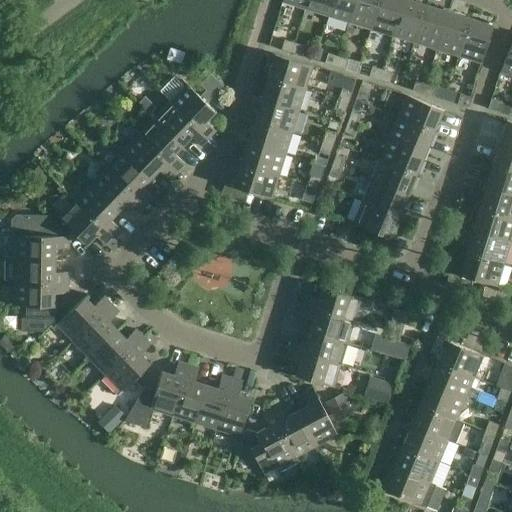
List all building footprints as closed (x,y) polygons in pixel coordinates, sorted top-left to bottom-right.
[(282,0),(282,2),(305,9),(307,0),(282,0)] [(307,0),(305,9),(326,16),(331,0),(307,0)] [(354,0),(331,0),(326,16),(348,22),(354,0)] [(379,0),(354,0),(348,22),(370,29),(379,0)] [(403,0),(379,0),(370,29),(392,36),(403,0)] [(426,5),(408,0),(403,0),(392,36),(414,43),(426,5)] [(414,43),(436,49),(447,12),(426,5),(414,43)] [(469,19),(447,12),(436,49),(457,56),(469,19)] [(469,19),(457,56),(481,63),(492,26),(469,19)] [(283,40),(280,51),(291,54),(294,44),(283,40)] [(511,41),(500,71),(511,76),(511,41)] [(301,57),(304,46),(294,44),(291,54),(301,57)] [(267,77),(287,84),(305,89),(312,66),(274,54),(267,77)] [(327,54),(324,64),(334,67),(338,57),(327,54)] [(344,70),(348,60),(338,57),(334,67),(344,70)] [(371,68),(368,78),(379,81),(382,71),(371,68)] [(389,84),(392,74),(382,71),(379,81),(389,84)] [(267,77),(260,99),(298,110),(305,89),(287,84),(267,77)] [(170,102),(208,139),(215,131),(205,121),(214,112),(182,80),(180,83),(184,87),(170,102)] [(415,81),(412,91),(422,94),(425,84),(415,81)] [(368,96),(371,85),(361,82),(358,92),(368,96)] [(432,97),(435,87),(425,84),(422,94),(432,97)] [(351,93),(341,89),(338,99),(348,102),(351,93)] [(466,108),(470,97),(459,94),(456,105),(466,108)] [(397,117),(433,132),(442,110),(406,95),(397,117)] [(260,99),(254,121),(291,132),(298,110),(260,99)] [(334,109),(344,113),(348,102),(338,99),(334,109)] [(498,112),(502,102),(491,99),(488,109),(498,112)] [(208,139),(170,102),(156,116),(151,112),(150,114),(182,145),(190,137),(200,146),(208,139)] [(361,116),(351,112),(347,122),(357,125),(361,116)] [(182,145),(150,114),(148,116),(152,120),(138,134),(176,171),(184,164),(174,154),(182,145)] [(397,117),(388,138),(424,152),(433,132),(397,117)] [(499,143),(511,147),(511,122),(506,120),(499,143)] [(285,154),(287,145),(291,132),(254,121),(247,142),(285,154)] [(343,133),(353,136),(357,125),(347,122),(343,133)] [(335,136),(325,132),(322,142),(332,145),(335,136)] [(176,171),(138,134),(124,149),(120,145),(118,147),(150,178),(159,169),(169,179),(176,171)] [(415,174),(424,152),(388,138),(379,159),(415,174)] [(285,154),(247,142),(240,164),(278,176),(285,154)] [(318,153),(328,156),(332,145),(322,142),(318,153)] [(511,170),(511,147),(499,143),(492,165),(511,170)] [(150,178),(118,147),(116,149),(120,153),(106,168),(144,205),(152,197),(141,187),(150,178)] [(345,159),(336,155),(332,165),(342,168),(345,159)] [(379,159),(371,180),(407,195),(415,174),(379,159)] [(224,183),(221,194),(220,196),(243,203),(247,191),(271,199),(278,176),(240,164),(234,186),(224,183)] [(317,190),(324,168),(314,164),(307,186),(317,190)] [(328,175),(338,179),(342,168),(332,165),(328,175)] [(511,170),(492,165),(486,187),(511,194),(511,170)] [(144,205),(106,168),(92,182),(87,178),(86,180),(118,211),(127,203),(137,212),(144,205)] [(118,211),(86,180),(84,182),(88,186),(74,200),(112,237),(120,230),(110,220),(118,211)] [(398,216),(407,195),(371,180),(362,201),(398,216)] [(511,194),(486,187),(479,209),(511,217),(511,194)] [(105,245),(111,239),(112,237),(74,200),(60,215),(56,211),(53,213),(86,245),(95,235),(105,245)] [(393,253),(394,252),(399,241),(389,237),(398,216),(362,201),(353,223),(376,233),(371,244),(393,253)] [(511,217),(479,209),(472,230),(510,242),(511,234),(511,217)] [(9,259),(54,260),(54,248),(68,248),(68,236),(59,236),(59,229),(46,215),(16,215),(10,220),(10,231),(15,235),(15,257),(9,257),(9,259)] [(472,230),(465,252),(503,264),(510,242),(472,230)] [(449,270),(446,284),(468,291),(472,279),(496,286),(503,264),(465,252),(459,273),(449,270)] [(54,260),(9,259),(9,261),(15,262),(14,282),(67,283),(68,272),(54,272),(54,260)] [(67,294),(67,283),(14,282),(14,302),(8,302),(8,306),(25,306),(25,319),(20,319),(21,331),(44,332),(61,315),(53,307),(53,293),(67,294)] [(366,300),(322,286),(319,299),(305,295),(302,305),(353,321),(359,301),(365,303),(366,300)] [(73,341),(111,304),(103,297),(93,306),(84,297),(52,328),(54,330),(58,326),(73,341)] [(84,362),(116,330),(108,322),(118,312),(111,304),(73,341),(87,356),(82,360),(84,362)] [(309,331),(352,344),(353,342),(347,340),(353,321),(302,305),(299,315),(312,319),(309,331)] [(441,325),(436,338),(445,342),(437,362),(473,377),(482,355),(459,345),(464,334),(441,325)] [(104,374),(142,337),(135,329),(125,339),(116,330),(84,362),(86,363),(90,359),(104,374)] [(289,349),(340,364),(346,345),(351,347),(352,344),(309,331),(305,343),(292,338),(289,349)] [(5,334),(0,340),(0,346),(9,354),(17,345),(5,334)] [(142,337),(104,374),(118,388),(114,393),(116,395),(149,364),(140,355),(150,345),(142,337)] [(289,349),(286,359),(299,363),(295,376),(338,389),(339,386),(334,384),(340,364),(289,349)] [(172,416),(188,365),(178,362),(173,375),(161,371),(155,392),(144,388),(124,421),(147,429),(153,410),(172,416)] [(464,398),(473,377),(437,362),(428,383),(464,398)] [(192,428),(205,385),(194,382),(198,368),(188,365),(172,416),(192,422),(190,427),(192,428)] [(216,429),(231,378),(221,375),(217,389),(205,385),(192,428),(195,429),(196,423),(216,429)] [(231,378),(216,429),(235,435),(234,441),(237,442),(250,399),(238,395),(242,382),(231,378)] [(456,419),(464,398),(428,383),(420,404),(456,419)] [(297,411),(318,451),(320,450),(318,444),(337,434),(312,388),(301,393),(308,405),(297,411)] [(506,403),(510,392),(500,388),(496,399),(506,403)] [(376,390),(374,399),(385,402),(387,393),(376,390)] [(342,394),(326,403),(336,422),(352,414),(342,394)] [(280,404),(271,409),(295,456),(313,447),(316,452),(318,451),(297,411),(287,417),(280,404)] [(420,404),(411,425),(447,440),(454,444),(463,423),(455,420),(456,419),(420,404)] [(114,405),(97,421),(108,433),(125,417),(114,405)] [(245,429),(241,445),(249,448),(264,475),(275,469),(277,472),(280,471),(299,462),(295,456),(271,409),(261,414),(268,426),(256,432),(245,429)] [(503,427),(511,430),(511,418),(507,417),(503,427)] [(498,425),(488,421),(484,431),(495,435),(498,425)] [(438,461),(447,440),(411,425),(402,446),(438,461)] [(480,443),(491,446),(495,435),(484,431),(480,443)] [(402,446),(393,467),(430,482),(438,461),(402,446)] [(464,457),(475,462),(478,454),(467,449),(464,457)] [(505,454),(495,450),(491,459),(502,463),(505,454)] [(487,471),(498,475),(502,463),(491,459),(487,471)] [(482,469),(472,465),(469,474),(479,478),(482,469)] [(430,482),(393,467),(384,490),(426,507),(435,485),(429,483),(430,482)] [(465,485),(475,488),(479,478),(469,474),(465,485)] [(490,495),(479,492),(476,502),(486,506),(490,507),(491,503),(487,502),(490,495)] [(467,511),(471,500),(461,496),(457,507),(467,511)] [(484,511),(486,507),(489,508),(490,507),(486,506),(476,502),(472,511),(484,511)]
